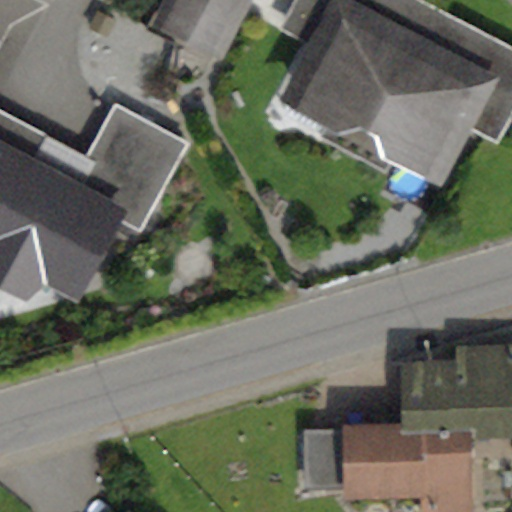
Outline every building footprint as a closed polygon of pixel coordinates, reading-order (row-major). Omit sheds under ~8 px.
[(211,63),(218,48),(161,17),(169,0),(160,0),(146,29),(211,63)] [(218,48),(243,0),(169,0),(161,17),(218,48)] [(293,0),(279,27),(317,47),(338,6),(326,0),(293,0)] [(481,81),(511,97),(511,50),(415,0),(326,0),(338,6),(317,47),(295,88),(338,110),(326,133),(384,163),(396,141),(438,163),(460,122),(481,81)] [(460,122),(493,139),(511,103),(511,97),(481,81),(460,122)] [(76,287),(117,211),(139,223),(182,143),(117,108),(89,161),(76,186),(36,165),(50,140),(0,113),(0,273),(25,287),(36,265),(76,287)] [(36,165),(76,186),(89,161),(50,140),(36,165)] [(465,364),(420,365),(421,426),(349,427),(350,487),(425,486),(425,511),(467,511),(466,438),(511,436),(511,350),(465,351),(465,364)] [(310,488),(350,487),(349,427),(309,428),(310,488)]
